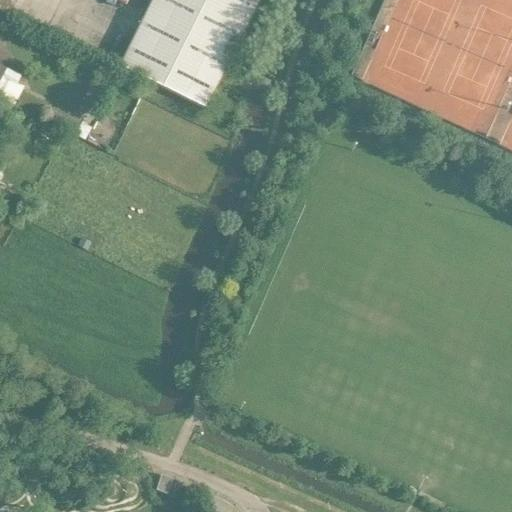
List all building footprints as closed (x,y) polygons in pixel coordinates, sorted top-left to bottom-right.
[(150,0),(117,68),(203,111),(258,0),(150,0)] [(0,66),(0,98),(12,105),(20,89),(14,87),(19,77),(12,73),(0,66)] [(52,109),(47,121),(73,134),(79,123),(52,109)] [(84,114),(80,123),(91,128),(95,120),(84,114)] [(90,128),(79,123),(73,134),(84,139),(90,128)] [(0,204),(4,207),(8,201),(11,196),(0,190),(0,204)] [(76,246),(86,251),(90,244),(80,239),(76,246)] [(166,495),(169,487),(158,483),(155,491),(166,495)]
